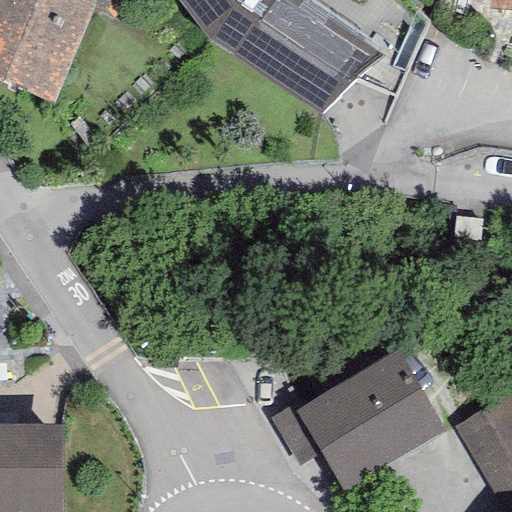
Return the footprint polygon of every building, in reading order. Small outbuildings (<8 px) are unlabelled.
[(0,0),(0,81),(51,103),(100,0),(0,0)] [(295,0),(178,0),(208,40),(319,114),(383,57),(295,0)] [(511,9),(511,0),(489,0),(489,10),(511,9)] [(344,492),(446,430),(396,353),(306,406),(302,400),(272,419),(300,465),(320,453),(344,492)] [(511,511),(511,394),(456,427),(507,511),(511,511)] [(61,511),(62,427),(0,427),(0,511),(61,511)]
